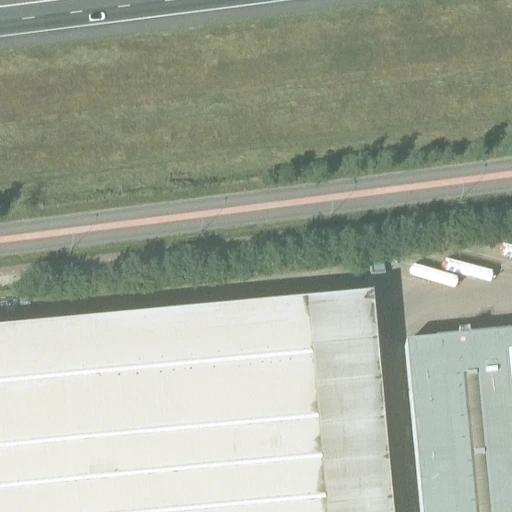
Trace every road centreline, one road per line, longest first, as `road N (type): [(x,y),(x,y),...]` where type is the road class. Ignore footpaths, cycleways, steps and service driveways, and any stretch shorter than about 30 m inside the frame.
road 1 (tertiary): [(511,166),(0,232)]
road 2 (tertiary): [(0,251),(511,186)]
road 3 (unknown): [(408,511),(396,344),(406,315),(430,294),(511,289)]
road 4 (motorway): [(0,23),(175,0)]
